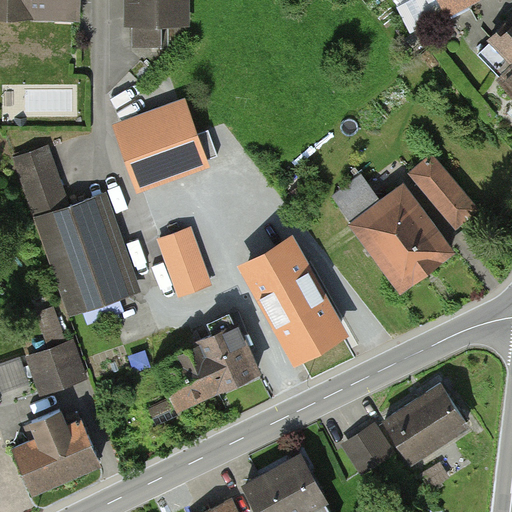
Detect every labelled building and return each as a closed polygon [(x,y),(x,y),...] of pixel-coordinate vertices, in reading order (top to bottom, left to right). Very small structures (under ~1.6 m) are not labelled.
[(76,0),(0,0),(0,11),(76,15),(76,0)] [(129,0),(129,46),(162,46),(162,15),(188,15),(188,0),(129,0)] [(465,0),(443,0),(448,9),(465,0)] [(511,91),(511,35),(484,64),(511,91)] [(187,95),(112,120),(135,188),(210,163),(187,95)] [(15,159),(34,216),(66,312),(137,289),(112,216),(105,193),(72,205),(51,147),(15,159)] [(479,205),(430,149),(409,168),(458,224),(479,205)] [(365,182),(339,200),(399,285),(451,245),(402,182),(381,200),(365,182)] [(293,226),(239,256),(295,357),(349,326),(293,226)] [(193,231),(166,240),(185,291),(211,280),(193,231)] [(33,355),(47,395),(91,379),(76,336),(66,339),(55,308),(41,313),(54,348),(33,355)] [(238,322),(200,338),(222,390),(260,373),(238,322)] [(154,358),(177,410),(222,390),(200,338),(154,358)] [(21,357),(0,364),(0,380),(4,390),(30,381),(21,357)] [(468,428),(440,386),(384,423),(412,465),(468,428)] [(11,446),(30,489),(99,460),(80,415),(70,419),(65,407),(36,419),(42,433),(11,446)] [(375,424),(347,443),(367,473),(395,454),(375,424)] [(461,443),(423,468),(435,486),(474,461),(461,443)] [(304,459),(249,492),(261,511),(314,511),(330,503),(304,459)] [(238,511),(234,503),(214,511),(238,511)]
